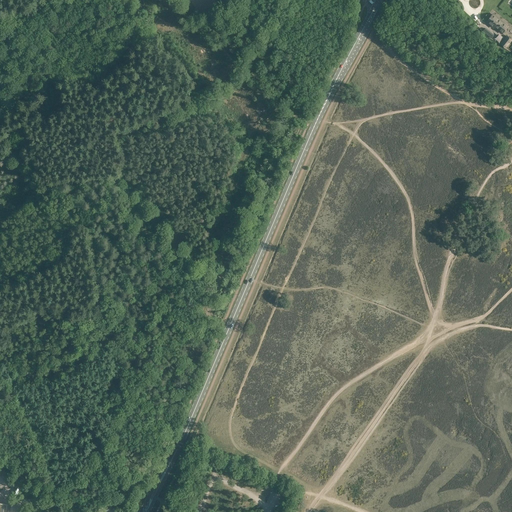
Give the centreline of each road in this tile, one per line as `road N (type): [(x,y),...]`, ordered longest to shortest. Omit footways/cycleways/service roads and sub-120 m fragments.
road 1 (secondary): [(146,511),(316,120),(377,5)]
road 2 (track): [(332,122),(372,153),(407,199),(436,329)]
road 3 (track): [(431,339),(310,511)]
road 4 (track): [(511,107),(459,102),(332,122)]
